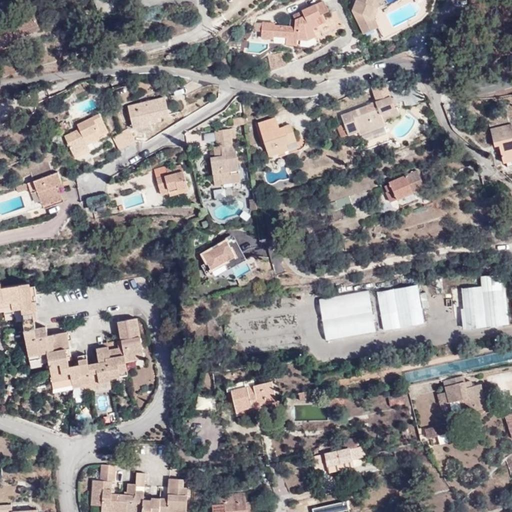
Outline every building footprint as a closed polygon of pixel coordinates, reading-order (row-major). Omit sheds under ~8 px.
[(354,0),(351,10),(362,34),(372,28),(367,19),(372,7),(370,6),(371,0),(354,0)] [(323,1),(301,11),(303,15),(295,19),(294,27),(274,25),(274,23),(262,23),(261,32),(261,38),(273,39),(273,36),(285,37),(285,44),(297,45),(298,39),(308,40),(316,36),(312,28),(326,21),(324,17),(322,13),(327,10),(323,1)] [(376,8),(372,7),(367,19),(372,28),(376,26),(372,19),(376,8)] [(303,15),(301,11),(292,15),(295,19),(303,15)] [(5,27),(0,28),(0,45),(18,39),(18,37),(28,33),(27,30),(39,25),(35,14),(4,25),(5,27)] [(261,32),(262,23),(255,22),(252,31),(261,32)] [(319,41),(316,36),(308,40),(298,39),(297,45),(309,46),(319,41)] [(249,52),(268,51),(267,40),(248,42),(249,52)] [(272,70),(288,64),(282,53),(267,56),(272,70)] [(387,110),(392,108),(387,97),(369,104),(371,109),(372,111),(368,113),(366,111),(365,107),(339,116),(342,124),(346,134),(357,131),(358,134),(383,125),(382,121),(390,117),(387,110)] [(150,122),(150,123),(159,121),(159,117),(169,114),(166,99),(128,108),(133,126),(150,122)] [(394,107),(392,108),(387,110),(390,117),(397,114),(394,107)] [(403,141),(420,120),(408,110),(391,130),(403,141)] [(65,138),(74,156),(90,148),(88,144),(92,142),(93,144),(101,139),(100,138),(109,133),(100,116),(78,126),(80,131),(65,138)] [(258,122),(267,150),(286,144),(296,140),(291,127),(285,129),(284,126),(279,128),(276,117),(258,122)] [(246,125),(245,118),(233,119),(234,126),(246,125)] [(339,137),(346,134),(342,124),(335,126),(339,137)] [(68,132),(64,125),(57,128),(60,135),(68,132)] [(502,165),(506,164),(511,162),(511,131),(510,125),(489,132),(494,148),(498,147),(502,165)] [(130,129),(122,133),(128,146),(136,142),(130,129)] [(221,147),(227,146),(228,145),(233,143),(233,138),(231,129),(215,132),(218,143),(221,144),(221,147)] [(214,132),(204,133),(205,141),(214,140),(214,132)] [(128,146),(122,133),(114,138),(120,150),(128,146)] [(286,144),(267,150),(268,156),(288,150),(286,144)] [(222,153),(228,152),(227,146),(221,147),(214,148),(215,157),(223,155),(222,153)] [(90,148),(74,156),(76,160),(92,152),(90,148)] [(237,150),(228,152),(222,153),(223,155),(215,157),(211,158),(215,178),(223,177),(223,180),(233,179),(233,175),(232,172),(240,171),(237,150)] [(162,195),(170,193),(169,190),(179,188),(180,194),(190,191),(183,166),(167,170),(169,176),(158,180),(162,195)] [(425,188),(417,170),(394,179),(393,177),(386,179),(388,183),(385,185),(388,191),(387,192),(390,201),(425,188)] [(63,184),(59,174),(28,186),(30,190),(32,195),(38,194),(44,211),(65,204),(62,194),(60,190),(60,189),(57,190),(56,186),(63,184)] [(30,190),(28,186),(26,185),(17,189),(19,194),(30,190)] [(369,190),(337,200),(340,209),(353,205),(352,203),(371,196),(369,190)] [(88,205),(108,203),(107,192),(87,195),(88,205)] [(65,204),(70,202),(67,193),(62,194),(65,204)] [(295,204),(293,193),(275,199),(278,209),(283,208),(284,213),(292,211),(291,206),(295,204)] [(337,200),(325,204),(327,213),(340,209),(337,200)] [(233,235),(200,249),(209,268),(227,260),(234,276),(257,266),(253,255),(244,259),(233,235)] [(505,311),(501,274),(481,276),(482,286),(462,288),(466,328),(476,327),(475,319),(505,311)] [(24,322),(35,321),(32,301),(37,301),(34,286),(31,286),(30,283),(2,287),(1,283),(0,282),(0,310),(4,310),(13,309),(21,308),(22,312),(24,322)] [(425,323),(418,285),(378,293),(384,330),(425,323)] [(376,332),(369,291),(319,300),(327,341),(376,332)] [(294,314),(241,321),(238,304),(235,305),(240,340),(248,339),(249,347),(269,344),(268,337),(278,335),(279,346),(298,343),(294,314)] [(506,324),(505,311),(475,319),(476,327),(506,324)] [(143,353),(137,318),(118,322),(122,348),(125,361),(136,359),(135,354),(143,353)] [(25,330),(36,328),(35,321),(24,322),(25,330)] [(70,348),(67,332),(48,335),(47,327),(42,327),(36,328),(25,330),(24,330),(29,356),(40,354),(40,359),(48,358),(47,352),(70,348)] [(125,361),(122,348),(114,349),(115,352),(109,353),(108,350),(108,347),(96,349),(98,362),(106,360),(110,379),(120,377),(119,372),(127,371),(125,361)] [(71,356),(70,348),(47,352),(48,358),(51,377),(62,375),(62,380),(71,378),(69,366),(68,360),(67,357),(71,356)] [(81,387),(92,385),(88,364),(86,355),(77,356),(79,364),(69,366),(71,378),(73,388),(81,387)] [(110,381),(110,379),(106,360),(98,362),(88,364),(92,385),(110,381)] [(485,402),(483,393),(481,384),(472,386),(470,381),(465,382),(464,375),(443,380),(446,392),(441,393),(443,404),(461,400),(465,413),(486,407),(485,402)] [(248,387),(232,391),(234,401),(237,402),(236,406),(238,416),(267,408),(267,404),(278,401),(272,381),(254,385),(254,388),(249,389),(248,387)] [(332,400),(322,388),(316,389),(326,400),(326,404),(330,404),(330,408),(344,407),(344,398),(332,400)] [(234,401),(232,391),(228,392),(231,407),(236,406),(237,402),(234,401)] [(310,397),(308,391),(298,392),(299,400),(310,397)] [(198,409),(214,409),(214,397),(197,397),(198,409)] [(451,431),(449,424),(429,429),(431,437),(451,431)] [(347,449),(358,447),(356,437),(344,440),(347,449)] [(364,445),(358,447),(360,457),(367,455),(364,445)] [(360,457),(358,447),(347,449),(324,454),(327,465),(353,459),(360,457)] [(38,459),(36,451),(25,453),(28,462),(38,459)] [(353,459),(327,465),(329,472),(355,466),(353,459)] [(116,466),(102,465),(101,481),(93,480),(91,505),(102,506),(101,511),(118,511),(120,494),(115,494),(111,494),(112,489),(112,482),(115,482),(116,466)] [(232,476),(229,465),(213,468),(216,480),(232,476)] [(128,495),(120,494),(118,511),(142,511),(144,499),(144,497),(144,491),(137,491),(137,486),(145,486),(146,473),(137,472),(136,483),(129,483),(128,495)] [(168,498),(160,498),(159,511),(176,511),(177,511),(186,511),(188,488),(184,488),(184,479),(169,478),(168,498)] [(213,505),(213,511),(253,511),(253,501),(246,502),(245,493),(222,495),(223,504),(213,505)] [(151,500),(144,499),(142,511),(159,511),(160,498),(151,498),(151,500)] [(344,501),(312,507),(313,511),(334,511),(346,510),(344,501)]
